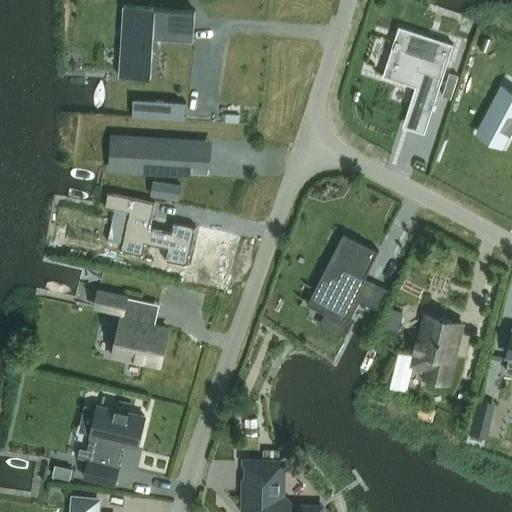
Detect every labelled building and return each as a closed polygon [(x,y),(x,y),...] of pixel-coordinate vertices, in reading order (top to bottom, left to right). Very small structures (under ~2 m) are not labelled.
[(124,5),(119,75),(151,77),(154,38),(194,41),(196,10),(124,5)] [(387,62),(383,75),(416,85),(423,88),(417,106),(432,110),(454,43),(434,37),(433,41),(402,31),(399,40),(397,39),(394,48),(396,48),(391,64),(387,62)] [(442,95),(451,98),(459,75),(450,72),(442,95)] [(511,89),(504,85),(477,134),(502,147),(510,132),(511,133),(511,132),(511,89)] [(134,98),(133,115),(184,119),(185,101),(134,98)] [(124,136),(123,168),(188,171),(188,163),(190,140),(124,136)] [(182,184),(153,180),(151,195),(180,199),(182,184)] [(109,191),(106,206),(130,211),(122,250),(146,255),(148,243),(170,248),(167,260),(190,265),(199,225),(176,220),(174,231),(152,226),(157,201),(134,196),(109,191)] [(344,232),(307,303),(326,312),(343,321),(365,278),(379,250),(344,232)] [(373,283),(364,301),(378,308),(388,290),(373,283)] [(100,290),(96,306),(124,312),(127,296),(100,290)] [(391,308),(386,328),(399,331),(404,311),(391,308)] [(427,315),(415,363),(415,364),(429,367),(428,371),(427,376),(448,382),(461,328),(462,323),(427,315)] [(126,318),(117,355),(164,365),(172,328),(126,318)] [(89,459),(85,477),(115,484),(120,466),(118,466),(124,444),(138,447),(146,416),(98,404),(98,407),(91,433),(91,436),(96,437),(90,459),(89,459)] [(475,416),(470,433),(488,438),(492,420),(475,416)] [(264,449),(263,462),(279,463),(279,449),(264,449)] [(56,463),(53,475),(70,479),(73,468),(56,463)] [(252,463),(252,511),(321,511),(322,507),(298,507),(287,496),(288,463),(252,463)] [(75,497),(73,511),(97,511),(99,499),(75,497)]
